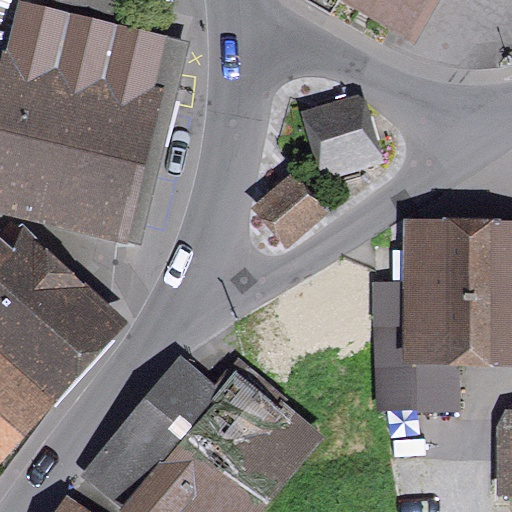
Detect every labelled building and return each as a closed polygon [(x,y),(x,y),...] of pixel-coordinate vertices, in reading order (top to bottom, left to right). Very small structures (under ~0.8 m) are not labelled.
[(369,0),(397,16),(406,0),(369,0)] [(0,207),(117,235),(164,41),(19,7),(0,84),(0,207)] [(354,110),(317,120),(323,143),(360,133),(354,110)] [(360,133),(323,143),(329,165),(366,155),(360,133)] [(292,181),(261,209),(288,239),(319,212),(292,181)] [(511,232),(407,231),(406,288),(375,288),(375,322),(390,322),(390,356),(419,356),(419,349),(511,350),(511,232)] [(0,358),(37,391),(99,321),(1,235),(0,236),(0,358)] [(0,432),(37,391),(0,358),(0,432)] [(169,374),(94,462),(153,511),(235,511),(297,439),(233,385),(222,399),(204,384),(195,395),(169,374)] [(511,418),(502,419),(503,493),(511,492),(511,418)]
